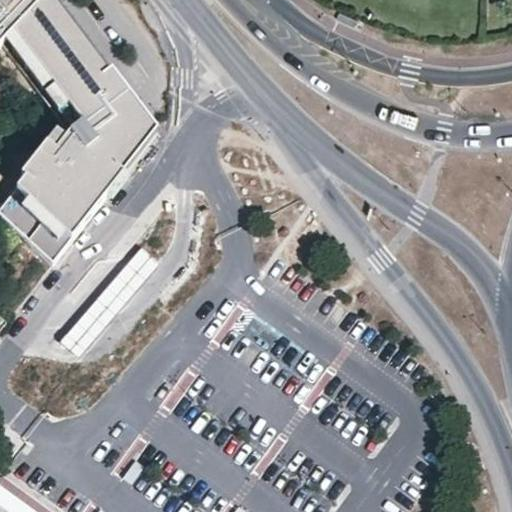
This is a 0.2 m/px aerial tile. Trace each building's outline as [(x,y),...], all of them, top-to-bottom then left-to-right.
[(0,0),(0,49),(2,47),(39,8),(32,0),(0,0)] [(46,0),(32,0),(39,8),(46,0)] [(129,99),(55,0),(46,0),(39,8),(115,110),(129,99)] [(115,110),(39,8),(2,47),(69,136),(66,141),(56,154),(46,146),(21,178),(25,181),(0,212),(0,217),(14,230),(20,224),(32,235),(26,242),(53,268),(105,201),(100,197),(116,176),(140,145),(129,130),(123,135),(108,115),(115,110)] [(115,110),(108,115),(123,135),(129,130),(144,119),(137,109),(129,99),(115,110)] [(144,119),(129,130),(140,145),(145,151),(150,144),(157,135),(144,119)] [(56,134),(46,146),(56,154),(66,141),(56,134)] [(140,145),(116,176),(121,180),(145,151),(140,145)] [(105,201),(121,180),(116,176),(100,197),(105,201)] [(20,224),(14,230),(26,242),(32,235),(20,224)] [(141,250),(61,344),(79,359),(160,265),(141,250)] [(415,451),(420,455),(425,448),(420,444),(415,451)] [(34,511),(0,487),(0,499),(17,511),(34,511)] [(17,511),(0,499),(0,511),(17,511)]
